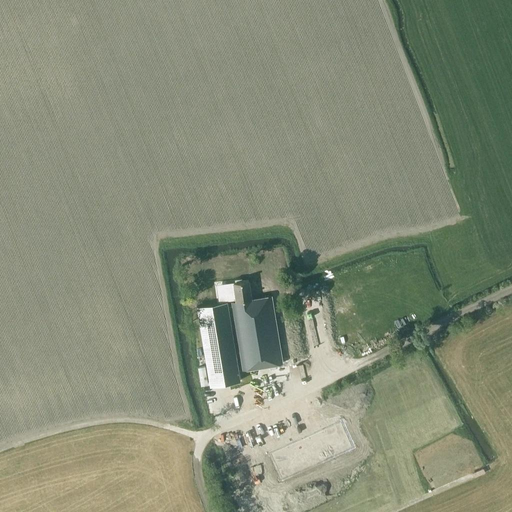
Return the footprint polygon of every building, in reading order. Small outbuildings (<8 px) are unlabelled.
[(235,282),(225,283),(228,300),(236,299),(236,301),(251,298),(251,295),(251,294),(250,295),(249,290),(250,290),(249,280),(242,281),(241,278),(235,279),(235,282)] [(283,363),(271,295),(251,298),(236,301),(231,301),(243,369),(282,363),(283,363)] [(240,380),(227,301),(197,306),(210,385),(212,385),(212,384),(220,383),(220,384),(221,383),(229,382),(240,380)] [(155,393),(182,388),(181,381),(154,387),(155,393)] [(366,511),(309,403),(265,426),(309,511),(366,511)]
